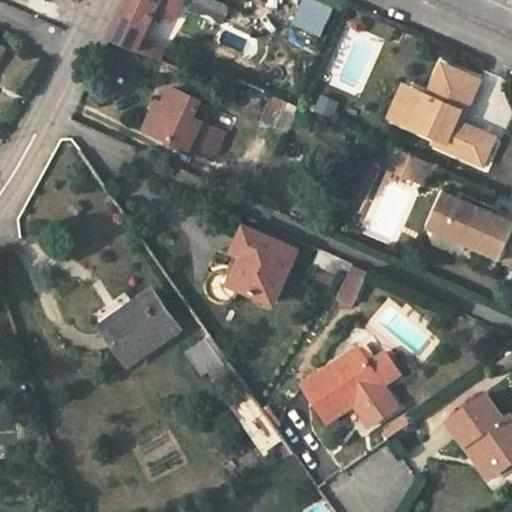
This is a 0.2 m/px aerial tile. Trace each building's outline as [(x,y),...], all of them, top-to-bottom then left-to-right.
[(129,0),(110,40),(138,53),(154,60),(160,48),(144,40),(159,9),(164,12),(173,0),(129,0)] [(225,23),(227,21),(232,8),(213,0),(197,0),(194,9),(225,23)] [(331,8),(311,0),(303,0),(293,24),(319,35),(331,8)] [(417,94),(404,124),(438,139),(435,144),(483,165),(495,139),(462,124),(458,122),(462,114),(466,115),(480,83),(443,67),(429,99),(417,94)] [(417,94),(404,89),(391,118),(404,124),(417,94)] [(215,110),(172,90),(165,106),(159,103),(146,130),(207,158),(217,154),(225,134),(207,127),(215,110)] [(316,112),(334,120),(341,103),(323,95),(316,112)] [(262,122),(276,128),(287,102),(273,96),(262,122)] [(466,115),(462,114),(458,122),(462,124),(466,115)] [(429,164),(393,148),(384,168),(420,183),(429,164)] [(511,264),(511,221),(446,193),(438,212),(448,237),(511,264)] [(448,237),(438,212),(431,230),(448,237)] [(239,293),(239,287),(274,304),(297,253),(246,230),(236,252),(239,254),(229,274),(226,272),(220,272),(213,275),(207,280),(205,288),(206,296),(211,303),(216,305),(224,306),(229,305),(235,300),(239,293)] [(353,265),(323,251),(317,265),(347,278),(353,265)] [(346,281),(339,297),(354,304),(361,288),(369,271),(353,265),(347,278),(346,281)] [(180,329),(153,291),(133,305),(135,309),(104,330),(129,366),(180,329)] [(190,353),(199,366),(205,375),(227,359),(212,337),(190,353)] [(328,424),(355,406),(351,400),(381,379),(385,386),(402,375),(388,353),(371,364),(361,348),(304,386),(328,424)] [(351,400),(355,406),(385,386),(381,379),(351,400)] [(268,449),(284,438),(250,391),(234,402),(268,449)] [(449,421),(473,455),(483,448),(502,473),(511,465),(511,420),(509,415),(502,420),(485,396),(449,421)] [(491,481),(502,473),(483,448),(473,455),(491,481)]
